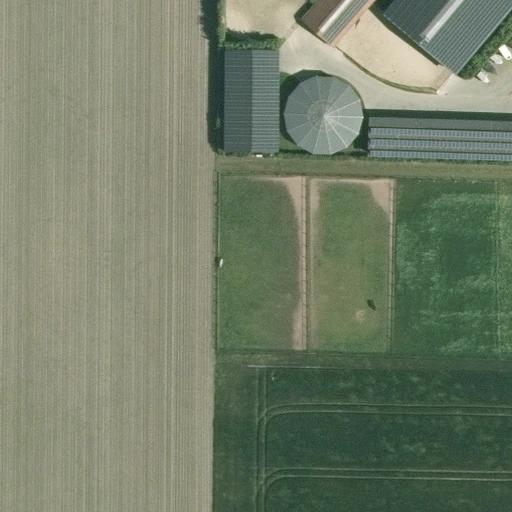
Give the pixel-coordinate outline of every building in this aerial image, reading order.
[(321,0),(308,15),(302,21),(317,34),(332,47),(372,0),(321,0)] [(511,0),(401,0),(387,16),(453,72),(511,1),(511,0)] [(278,51),(227,51),(227,152),(277,152),(278,51)] [(321,82),(303,88),(290,103),(286,121),(292,140),(307,152),(325,156),(344,150),(356,136),(360,117),(355,99),(340,86),(321,82)] [(511,122),(370,118),(369,153),(511,157),(511,122)]
